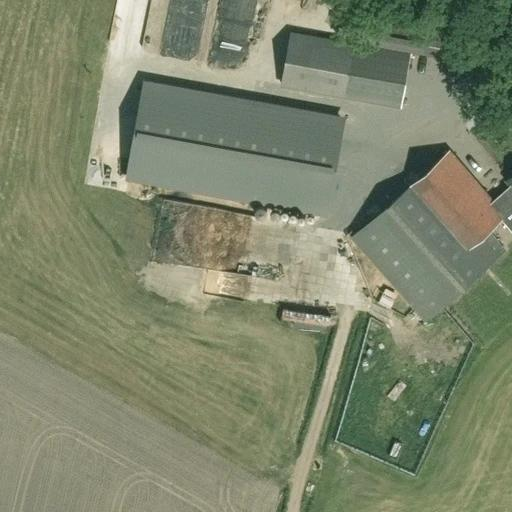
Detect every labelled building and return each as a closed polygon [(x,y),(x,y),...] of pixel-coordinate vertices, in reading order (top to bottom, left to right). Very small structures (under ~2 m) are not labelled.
[(195,60),(204,0),(172,0),(163,55),(195,60)] [(425,53),(476,62),(481,39),(429,29),(429,28),(342,12),(337,36),(425,52),(425,53)] [(398,107),(407,56),(290,34),(281,86),(346,98),(398,107)] [(325,212),(342,120),(192,93),(145,84),(129,176),(162,182),(325,212)] [(449,151),(352,237),(426,321),(504,251),(488,232),(503,219),(511,230),(511,175),(506,180),(510,185),(493,201),(449,151)] [(279,308),(278,318),(329,322),(330,312),(279,308)]
